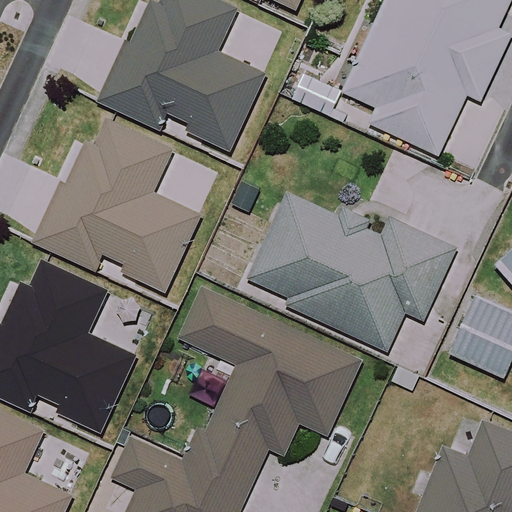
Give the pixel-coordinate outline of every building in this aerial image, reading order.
[(157,124),(163,128),(170,116),(196,130),(192,138),(231,159),(272,81),(217,52),(239,10),(219,0),(157,0),(106,98),(157,124)] [(259,0),(295,19),(304,0),(259,0)] [(511,11),(511,0),(390,0),(347,91),(381,107),(373,124),(439,156),(469,94),(482,100),(511,36),(511,35),(503,31),(511,11)] [(97,271),(103,257),(128,268),(126,273),(167,292),(201,219),(154,198),(176,150),(106,117),(76,182),(70,179),(39,245),(97,271)] [(344,213),(294,192),(252,288),(393,349),(410,309),(428,317),(459,243),(351,197),(344,213)] [(511,251),(500,264),(511,276),(511,251)] [(109,290),(50,262),(37,288),(28,284),(0,344),(0,395),(35,412),(42,397),(68,409),(63,419),(101,436),(137,358),(88,335),(109,290)] [(366,364),(205,286),(180,339),(240,368),(192,467),(136,440),(116,481),(143,494),(134,511),(240,511),(272,448),(294,459),(311,424),(332,435),(366,364)] [(511,361),(511,304),(485,291),(454,352),(504,377),(511,361)] [(45,432),(0,409),(0,511),(74,511),(79,502),(24,474),(45,432)] [(474,461),(449,450),(439,473),(412,462),(400,489),(427,501),(421,511),(511,511),(511,427),(492,419),(474,461)]
